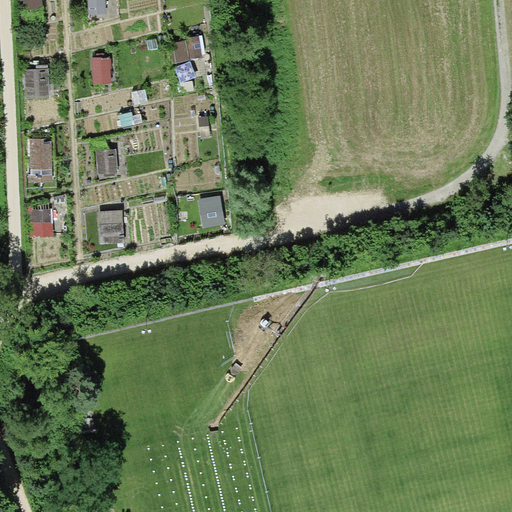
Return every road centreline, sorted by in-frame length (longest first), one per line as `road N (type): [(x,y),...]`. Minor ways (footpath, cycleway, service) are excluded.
road 1 (track): [(498,0),(509,108),(489,156),(448,192),(76,271),(18,292)]
road 2 (track): [(5,0),(18,292)]
